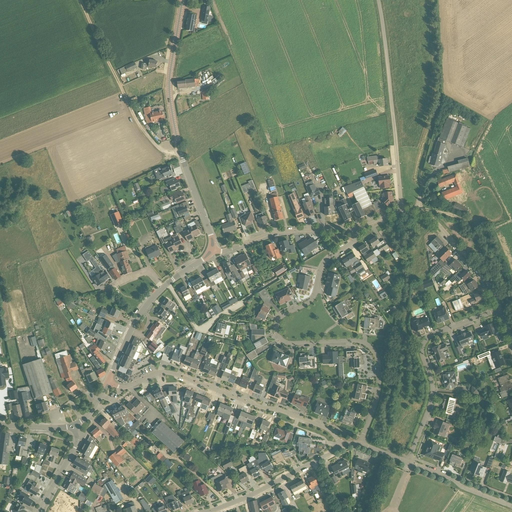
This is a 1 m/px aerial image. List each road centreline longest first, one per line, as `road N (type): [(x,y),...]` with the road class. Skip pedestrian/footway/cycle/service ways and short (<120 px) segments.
road 1 (residential): [(358,441),(375,387),(371,347),(360,338),(284,342),(274,322),(308,299),(321,260),(352,237),(355,224)]
road 2 (tertiary): [(210,254),(170,93),(182,0)]
road 3 (residential): [(337,444),(329,428),(294,412),(172,372),(122,384),(106,379)]
road 4 (track): [(401,208),(434,48),(433,0)]
road 5 (unclassified): [(401,208),(378,0)]
road 6 (residential): [(408,461),(432,395),(425,341),(500,304)]
road 7 (track): [(180,150),(148,139),(80,0)]
road 8 (residential): [(210,254),(264,231),(355,224)]
road 9 (residential): [(206,511),(337,444)]
road 10 (residential): [(168,281),(201,327),(276,278)]
road 11 (residential): [(500,304),(441,223),(401,208)]
